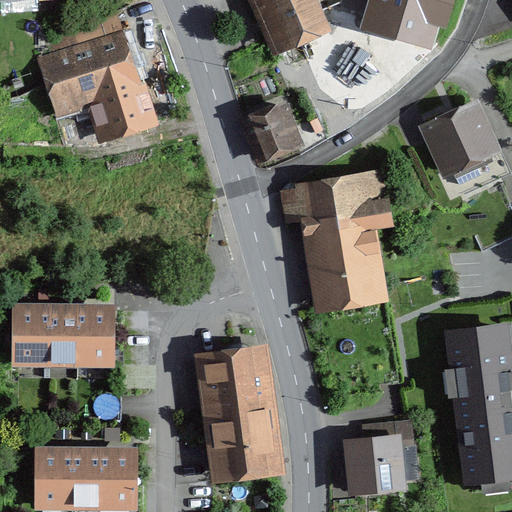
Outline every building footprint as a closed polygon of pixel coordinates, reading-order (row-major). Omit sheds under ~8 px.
[(263,0),(282,44),(343,18),(335,0),(263,0)] [(369,0),(361,26),(431,47),(445,0),(369,0)] [(145,121),(115,34),(43,57),(60,110),(75,105),(80,117),(92,113),(100,137),(145,121)] [(494,149),(474,105),(426,127),(447,171),(452,169),(459,184),(481,174),(474,159),(494,149)] [(248,121),(261,156),(295,142),(281,108),(248,121)] [(373,294),(363,226),(388,222),(384,199),(396,197),(392,173),(282,191),(287,222),(313,218),(327,302),(373,294)] [(18,309),(18,359),(49,359),(50,309),(18,309)] [(50,309),(49,359),(76,359),(77,309),(50,309)] [(108,360),(108,310),(77,309),(76,359),(108,360)] [(469,478),(511,473),(511,408),(502,327),(451,333),(469,478)] [(217,443),(221,472),(273,465),(258,351),(256,350),(244,352),(243,348),(236,348),(232,350),(232,353),(207,358),(196,359),(207,445),(217,443)] [(416,476),(410,422),(372,425),(373,441),(349,444),(354,488),(400,483),(399,477),(416,476)] [(40,451),(40,502),(72,503),(72,452),(40,451)] [(72,452),(72,503),(99,503),(99,452),(72,452)] [(131,503),(132,452),(99,452),(99,503),(131,503)]
